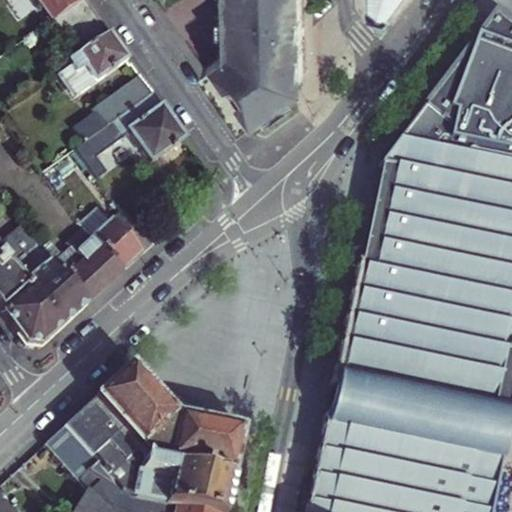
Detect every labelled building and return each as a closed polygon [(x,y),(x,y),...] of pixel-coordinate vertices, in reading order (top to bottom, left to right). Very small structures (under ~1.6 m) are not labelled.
[(80,0),(33,0),(49,23),(80,0)] [(60,38),(92,15),(81,0),(80,0),(49,23),(60,38)] [(228,47),(202,67),(242,123),(254,114),(267,104),(294,85),(290,80),(284,72),(304,59),(302,0),(226,0),(227,10),(228,41),(228,47)] [(389,12),(397,0),(372,0),(372,7),(389,12)] [(60,38),(75,59),(107,36),(92,15),(60,38)] [(356,267),(511,299),(511,33),(491,17),(378,166),(356,267)] [(77,97),(125,63),(107,36),(75,59),(59,70),(77,97)] [(294,85),(267,104),(254,114),(259,121),(280,104),(298,91),(295,86),(304,80),(300,74),(304,71),(304,59),(284,72),(290,80),(294,85)] [(70,132),(80,147),(109,127),(150,98),(138,81),(89,115),(91,117),(70,132)] [(150,98),(109,127),(80,147),(70,154),(90,182),(99,175),(89,161),(125,137),(147,168),(181,143),(150,98)] [(107,226),(86,244),(117,278),(146,251),(128,230),(118,238),(107,226)] [(46,267),(81,311),(117,278),(86,244),(70,258),(66,252),(55,259),(46,247),(36,253),(46,267)] [(81,311),(46,267),(34,277),(19,260),(15,263),(7,255),(0,261),(0,263),(59,331),(81,311)] [(59,331),(0,263),(0,315),(23,348),(38,350),(59,331)] [(511,395),(511,299),(356,267),(322,428),(498,463),(511,395)] [(175,417),(130,368),(93,402),(120,433),(137,451),(147,462),(229,481),(240,431),(175,417)] [(110,443),(120,433),(93,402),(52,439),(85,474),(130,501),(147,505),(172,510),(178,511),(222,511),(229,481),(147,462),(137,451),(123,464),(112,453),(116,449),(110,443)] [(322,428),(304,511),(488,511),(498,463),(322,428)] [(85,474),(52,439),(43,447),(86,494),(101,511),(123,511),(130,501),(85,474)] [(101,511),(86,494),(74,511),(101,511)] [(147,505),(130,501),(123,511),(178,511),(172,510),(147,505)] [(8,511),(0,502),(0,511),(8,511)]
